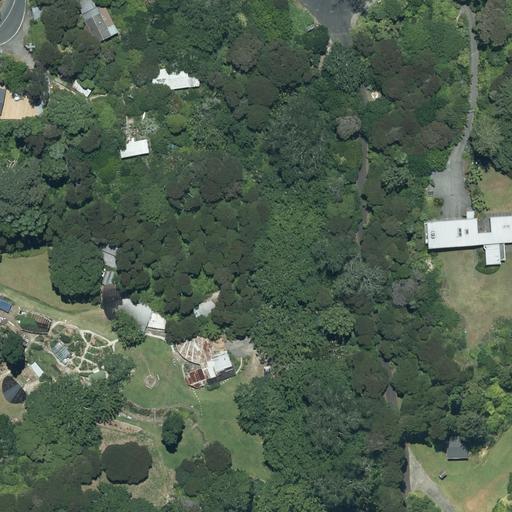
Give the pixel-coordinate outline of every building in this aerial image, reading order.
[(78,14),(94,45),(117,33),(113,25),(106,28),(95,6),(94,7),(90,0),(81,0),(75,4),(80,14),(78,14)] [(30,8),(33,22),(49,19),(46,5),(30,8)] [(151,86),(153,86),(154,94),(163,92),(162,91),(199,86),(198,75),(187,77),(186,66),(149,71),(151,86)] [(69,86),(86,98),(93,87),(77,75),(69,86)] [(0,112),(3,113),(8,89),(0,87),(0,112)] [(136,118),(128,119),(129,128),(137,128),(136,118)] [(133,142),(133,138),(126,139),(127,144),(117,146),(120,158),(129,157),(129,159),(136,158),(136,155),(148,153),(145,140),(133,142)] [(511,242),(511,216),(489,218),(490,233),(477,234),(476,218),(423,221),(425,248),(484,245),(485,265),(485,267),(492,266),(492,265),(499,264),(499,261),(504,260),(503,243),(511,242)] [(97,291),(100,304),(118,300),(118,297),(125,295),(122,286),(97,291)] [(168,330),(171,313),(152,309),(153,307),(123,296),(115,317),(145,328),(146,326),(168,330)] [(13,304),(0,297),(0,307),(9,312),(13,304)] [(191,306),(194,320),(218,313),(214,300),(191,306)] [(25,326),(40,331),(44,321),(29,316),(25,326)] [(194,329),(177,334),(174,342),(174,344),(175,347),(176,349),(177,351),(178,353),(180,355),(181,356),(183,357),(184,359),(187,361),(191,363),(195,364),(198,364),(200,369),(188,373),(189,377),(187,378),(189,385),(204,380),(217,376),(216,372),(231,367),(224,350),(212,354),(205,332),(195,333),(194,329)] [(51,350),(62,362),(70,355),(59,343),(51,350)]
